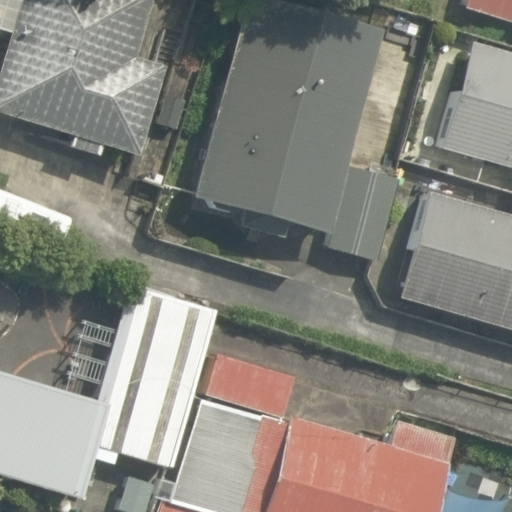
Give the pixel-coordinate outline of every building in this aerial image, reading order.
[(0,0),(0,125),(113,161),(147,56),(123,48),(138,0),(0,0)] [(331,162),(371,26),(284,0),(232,0),(174,195),(362,251),(384,178),(331,162)] [(511,24),(511,0),(449,0),(449,2),(511,24)] [(511,61),(445,41),(365,297),(511,342),(511,61)] [(0,480),(54,501),(69,461),(92,470),(96,458),(142,475),(204,308),(120,277),(72,406),(0,379),(0,480)] [(280,371),(203,343),(141,511),(413,511),(452,408),(385,383),(362,445),(265,410),(280,371)]
